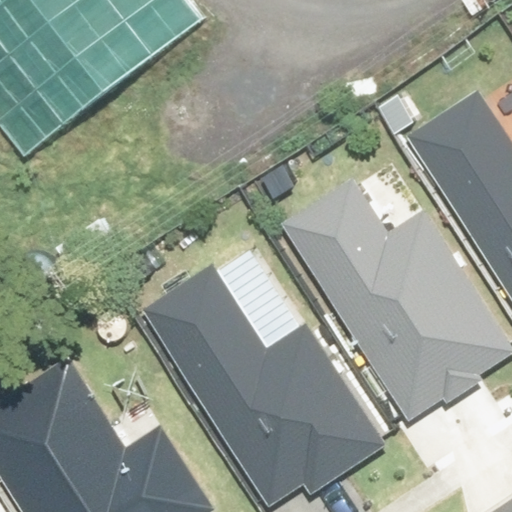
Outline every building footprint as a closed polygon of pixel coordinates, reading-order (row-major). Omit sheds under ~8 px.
[(198,0),(0,0),(0,103),(41,155),(213,19),(198,0)] [(511,146),(479,96),(413,139),(511,291),(511,146)] [(361,185),(293,229),(417,420),(511,359),(511,345),(431,220),(398,241),(361,185)] [(218,273),(153,315),(274,501),(313,476),(320,487),(390,443),(317,330),(273,358),(218,273)] [(71,359),(0,403),(0,464),(31,511),(212,511),(214,511),(167,438),(135,458),(71,359)]
